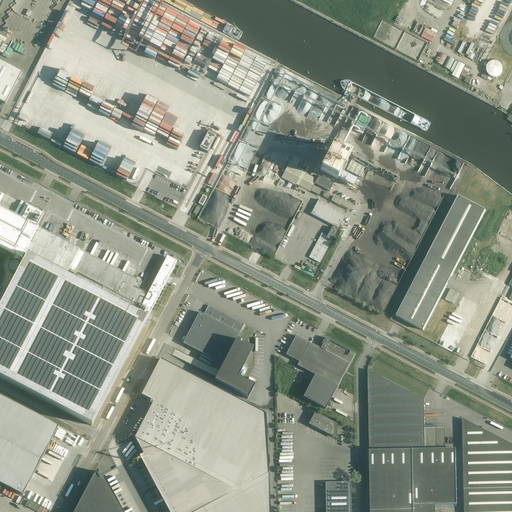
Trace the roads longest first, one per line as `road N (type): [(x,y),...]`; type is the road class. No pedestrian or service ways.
road 1 (unclassified): [(61,511),(204,246)]
road 2 (tertiary): [(204,246),(0,141)]
road 3 (tertiary): [(376,337),(204,246)]
road 4 (unclassified): [(363,511),(360,375),(376,337)]
road 5 (tertiary): [(511,407),(376,337)]
